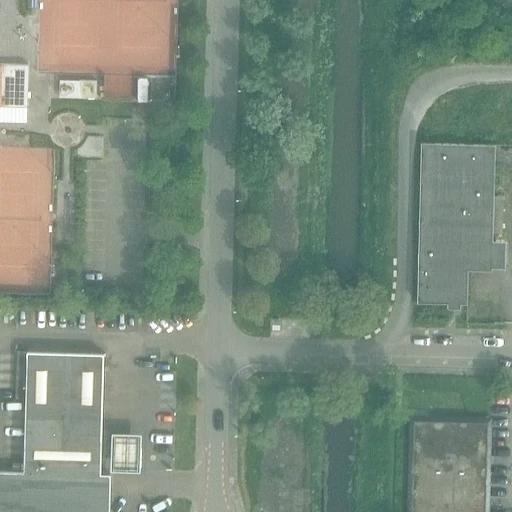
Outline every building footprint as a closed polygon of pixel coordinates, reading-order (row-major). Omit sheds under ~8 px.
[(104,80),(134,81),(136,39),(74,37),(75,22),(39,21),(37,54),(63,55),(62,78),(88,79),(88,68),(105,69),(104,80)] [(153,84),(153,60),(143,60),(143,84),(153,84)] [(0,105),(26,107),(28,65),(0,64),(0,105)] [(79,80),(79,96),(95,97),(95,81),(79,80)] [(511,143),(496,144),(422,141),(417,302),(467,303),(468,269),(492,270),(495,159),(511,159),(511,143)] [(0,511),(108,511),(110,475),(100,475),(103,354),(28,352),(16,351),(15,397),(26,398),(24,472),(0,471),(0,511)] [(484,511),(487,421),(413,419),(410,511),(484,511)] [(109,438),(108,475),(137,476),(138,439),(109,438)]
